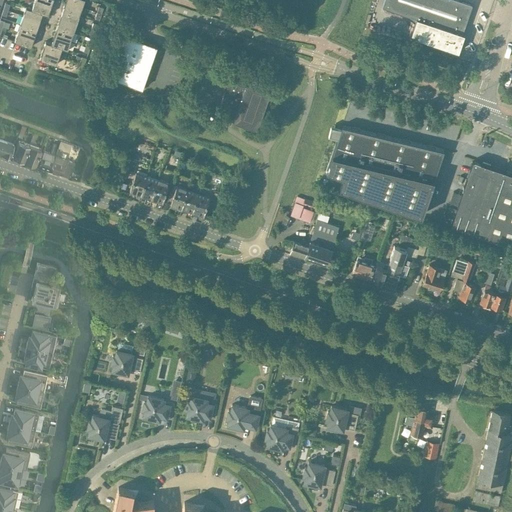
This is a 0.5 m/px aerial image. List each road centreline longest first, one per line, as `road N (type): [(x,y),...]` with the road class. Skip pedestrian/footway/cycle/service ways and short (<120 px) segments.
road 1 (secondary): [(511,374),(0,200)]
road 2 (residential): [(511,338),(0,164)]
road 3 (tertiary): [(474,113),(134,0)]
road 4 (residential): [(308,511),(267,462),(195,436),(120,454),(67,511)]
road 5 (residential): [(0,400),(25,266)]
